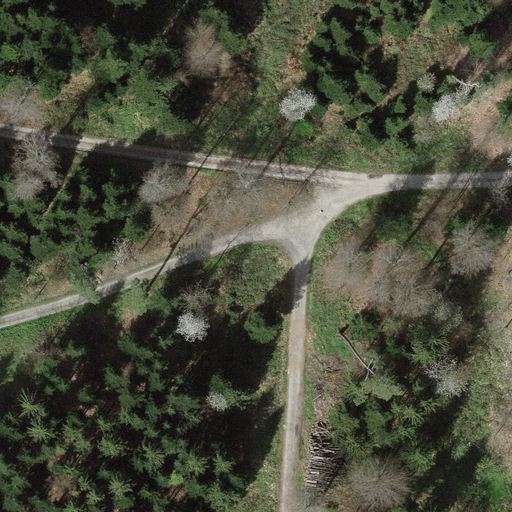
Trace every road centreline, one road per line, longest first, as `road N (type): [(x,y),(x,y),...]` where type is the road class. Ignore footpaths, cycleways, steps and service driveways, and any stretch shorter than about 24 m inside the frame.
road 1 (track): [(402,181),(0,316)]
road 2 (track): [(402,181),(129,153),(0,130)]
road 3 (track): [(301,217),(302,397),(291,511)]
